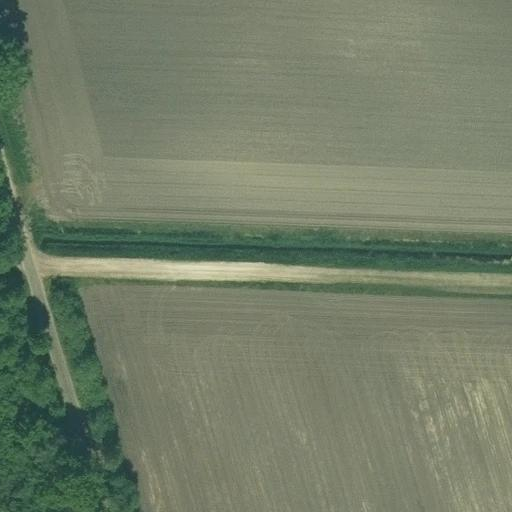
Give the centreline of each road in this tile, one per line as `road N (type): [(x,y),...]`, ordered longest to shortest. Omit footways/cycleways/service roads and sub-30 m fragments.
road 1 (unclassified): [(14,270),(511,287)]
road 2 (unclassified): [(86,511),(14,270)]
